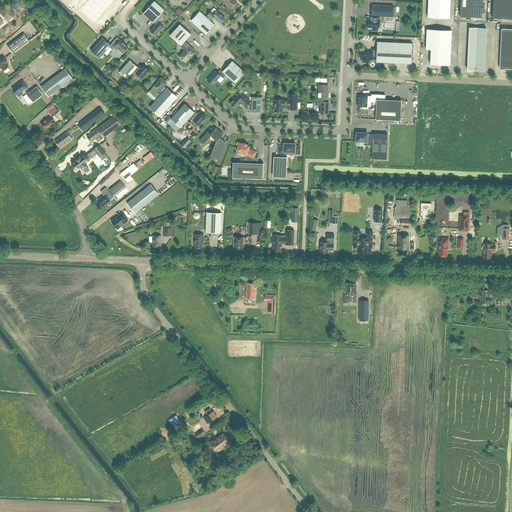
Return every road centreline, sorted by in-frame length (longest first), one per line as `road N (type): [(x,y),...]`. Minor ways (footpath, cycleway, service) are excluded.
road 1 (tertiary): [(142,261),(511,275)]
road 2 (unclassified): [(309,511),(149,302),(142,261)]
road 3 (unclassified): [(346,75),(338,130),(230,123),(185,79)]
road 4 (unclassified): [(85,259),(80,216),(0,109)]
road 5 (unclassified): [(511,82),(346,75)]
road 6 (track): [(170,329),(53,394)]
